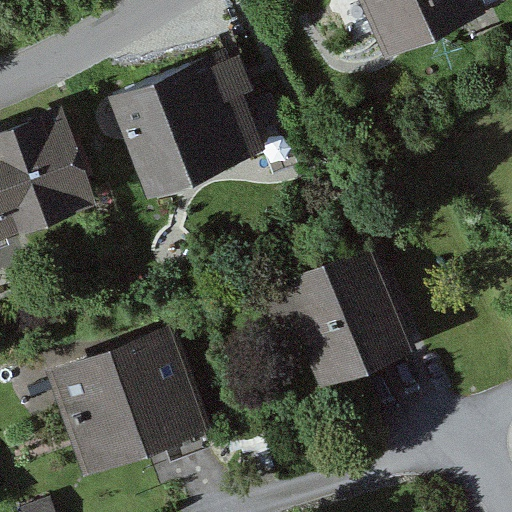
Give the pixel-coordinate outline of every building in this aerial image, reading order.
[(511,0),(369,0),(401,66),(511,11),(511,0)] [(277,144),(234,44),(114,96),(158,196),(277,144)] [(0,242),(110,200),(74,109),(0,137),(0,242)] [(422,347),(379,244),(273,288),(287,323),(305,315),(333,384),(422,347)] [(217,429),(178,322),(54,367),(93,474),(217,429)]
